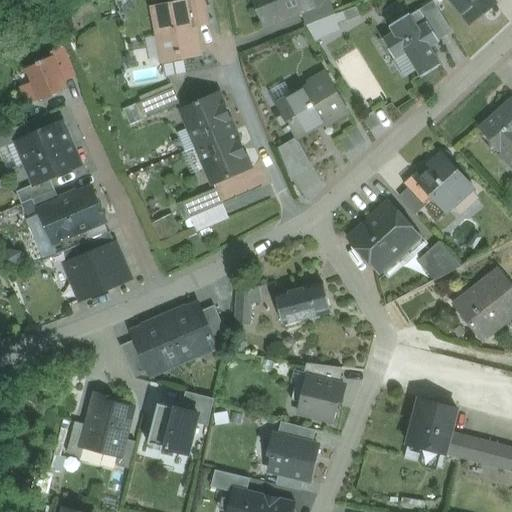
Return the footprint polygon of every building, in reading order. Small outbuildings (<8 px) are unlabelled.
[(304,0),(253,0),(265,27),(300,13),(309,9),(306,3),(304,0)] [(329,0),(313,0),(306,3),(309,9),(300,13),(306,26),(318,21),(335,14),(329,0)] [(491,0),(434,0),(438,5),(444,0),(450,0),(470,25),(495,4),(491,0)] [(452,32),(433,1),(420,10),(439,40),(452,32)] [(188,3),(155,9),(164,55),(163,55),(168,77),(185,74),(182,58),(181,57),(198,54),(188,3)] [(420,9),(411,15),(410,14),(389,26),(393,33),(382,39),(395,60),(406,53),(421,77),(441,65),(431,48),(440,42),(439,40),(420,10),(420,9)] [(335,14),(318,21),(323,34),(340,28),(335,14)] [(64,47),(51,53),(53,56),(64,82),(76,77),(64,47)] [(53,56),(38,63),(27,68),(41,101),(57,94),(56,93),(66,89),(64,82),(53,56)] [(325,73),(308,83),(310,87),(277,106),(296,138),(324,123),(326,127),(349,113),(325,73)] [(174,89),(141,103),(148,118),(180,104),(174,89)] [(219,95),(199,103),(199,102),(196,103),(197,104),(182,110),(198,147),(234,131),(229,120),(230,119),(225,106),(224,107),(219,95)] [(511,100),(480,129),(511,164),(511,163),(511,162),(511,100)] [(27,124),(0,135),(0,149),(16,143),(15,142),(32,135),(27,124)] [(32,135),(15,142),(16,143),(25,164),(73,144),(69,134),(61,131),(58,124),(32,135)] [(234,131),(198,147),(213,184),(228,177),(229,178),(231,177),(231,176),(250,168),(245,156),(246,156),(240,143),(239,143),(234,131)] [(296,138),(279,148),(284,161),(303,150),(296,138)] [(73,144),(25,164),(34,185),(34,186),(50,179),(77,168),(74,161),(77,153),(73,144)] [(474,188),(443,154),(416,178),(416,179),(434,199),(425,207),(438,221),(452,208),(460,213),(477,197),(473,189),(474,188)] [(434,199),(416,179),(416,178),(414,175),(404,184),(425,207),(434,199)] [(34,185),(17,192),(22,204),(33,200),(55,190),(50,179),(34,186),(34,185)] [(60,201),(40,210),(40,211),(54,242),(54,243),(85,230),(106,221),(92,188),(60,201)] [(216,189),(184,203),(191,218),(223,204),(216,189)] [(55,190),(33,200),(38,212),(40,211),(40,210),(60,201),(55,190)] [(223,204),(191,218),(197,233),(229,219),(223,204)] [(387,205),(354,235),(353,239),(357,244),(357,247),(375,268),(379,268),(399,249),(402,252),(419,237),(408,224),(403,224),(399,220),(399,214),(391,205),(387,205)] [(85,230),(54,243),(54,242),(52,243),(57,255),(66,251),(90,241),(85,230)] [(90,241),(66,251),(71,263),(115,244),(110,232),(90,241)] [(462,267),(440,242),(423,257),(442,277),(462,267)] [(71,263),(69,264),(70,268),(68,274),(72,284),(78,287),(83,299),(130,279),(116,244),(115,244),(71,263)] [(511,317),(511,285),(500,270),(454,305),(479,337),(499,322),(495,318),(505,311),(511,319),(511,317)] [(322,283),(277,295),(285,329),(303,325),(302,319),(329,312),(322,283)] [(255,289),(237,294),(235,334),(250,334),(251,303),(255,303),(255,289)] [(198,304),(182,311),(183,314),(166,321),(184,361),(203,353),(201,349),(215,343),(202,311),(198,304)] [(227,335),(214,306),(202,311),(215,343),(226,339),(227,335)] [(166,321),(150,328),(149,325),(132,332),(135,339),(149,372),(163,366),(165,369),(184,361),(166,321)] [(149,372),(135,339),(121,346),(134,378),(149,372)] [(342,368),(307,363),(304,373),(307,377),(308,376),(340,384),(342,368)] [(340,384),(308,376),(307,377),(305,387),(295,385),(292,400),(301,402),(299,413),(332,422),(337,400),(341,401),(345,385),(340,384)] [(132,408),(115,403),(116,399),(97,394),(89,425),(83,446),(84,447),(119,456),(120,456),(124,438),(132,408)] [(457,408),(420,399),(408,445),(445,455),(445,453),(465,458),(470,438),(451,433),(457,408)] [(195,414),(158,404),(147,443),(186,454),(195,414)] [(89,425),(75,421),(67,452),(82,456),(84,447),(83,446),(89,425)] [(316,430),(281,422),(278,436),(313,444),(316,430)] [(278,436),(274,435),(269,454),(273,455),(269,471),(310,480),(319,446),(313,444),(278,436)] [(136,441),(124,438),(120,456),(119,456),(116,465),(129,469),(136,441)] [(511,448),(470,438),(465,458),(511,470),(511,448)] [(293,511),(296,502),(233,487),(227,511),(293,511)]
